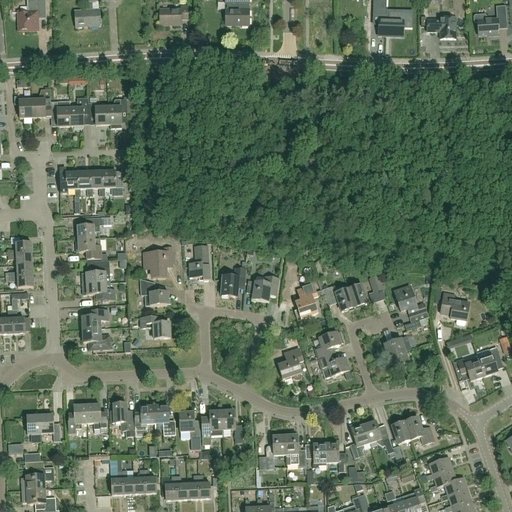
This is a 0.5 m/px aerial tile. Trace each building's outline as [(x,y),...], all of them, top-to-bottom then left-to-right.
[(45,0),(39,0),(39,1),(30,1),(30,6),(28,6),(28,13),(18,13),(18,33),(38,33),(38,17),(46,16),(45,0)] [(106,0),(84,0),(85,4),(86,4),(86,12),(74,13),(76,30),(101,28),(99,11),(93,12),(92,4),(107,3),(106,0)] [(227,7),(227,11),(225,11),(225,28),(249,28),(249,0),(225,0),(225,5),(227,5),(227,7)] [(342,0),(343,8),(364,7),(363,4),(370,3),(369,0),(342,0)] [(373,0),(373,21),(379,22),(379,27),(378,37),(403,38),(403,37),(403,30),(403,23),(406,23),(406,14),(388,14),(388,16),(386,15),(386,0),(373,0)] [(475,24),(477,24),(478,37),(498,36),(497,24),(506,23),(505,7),(496,8),(497,21),(487,22),(486,17),(485,16),(475,17),(473,18),(474,22),(475,24)] [(181,21),(188,21),(188,8),(181,8),(181,11),(159,11),(160,27),(181,27),(181,21)] [(421,19),(421,27),(427,27),(427,34),(440,34),(440,41),(456,41),(456,20),(440,20),(440,22),(427,22),(426,22),(426,19),(421,19)] [(41,92),(38,102),(32,102),(32,120),(45,119),(51,119),(50,106),(50,104),(50,91),(42,92),(41,92)] [(24,98),(15,99),(15,107),(18,106),(19,120),(32,120),(32,102),(24,102),(24,98)] [(83,115),(88,115),(88,105),(88,100),(77,100),(77,110),(70,110),(69,110),(70,128),(74,128),(74,130),(83,130),(83,128),(83,115)] [(115,108),(107,109),(108,127),(110,127),(110,130),(121,130),(121,113),(127,113),(126,101),(120,101),(115,102),(114,103),(115,108)] [(61,104),(50,104),(50,106),(51,119),(57,119),(57,129),(70,128),(69,110),(70,110),(70,103),(61,104)] [(94,105),(88,105),(88,115),(88,118),(95,117),(95,127),(108,127),(107,109),(95,109),(94,105)] [(122,179),(115,179),(114,172),(102,173),(103,190),(104,190),(104,198),(105,198),(104,190),(111,190),(111,198),(123,197),(122,179)] [(91,191),(90,173),(78,174),(78,191),(80,191),(86,191),(87,199),(92,198),(92,190),(91,191)] [(103,190),(102,173),(90,173),(91,191),(92,190),(99,190),(99,198),(104,198),(104,190),(103,190)] [(65,175),(59,175),(60,198),(67,198),(67,192),(74,191),(74,199),(75,199),(75,208),(75,216),(80,216),(80,208),(79,199),(80,199),(80,191),(78,191),(78,174),(65,175)] [(111,219),(101,220),(84,221),(85,228),(77,228),(77,241),(94,240),(94,234),(100,234),(99,228),(101,227),(111,227),(111,219)] [(77,244),(75,244),(75,252),(76,255),(78,255),(86,254),(86,261),(101,260),(101,263),(107,262),(107,256),(101,256),(101,247),(100,240),(94,240),(77,241),(77,244)] [(7,257),(31,256),(31,244),(15,245),(15,252),(7,252),(7,257)] [(194,253),(195,265),(189,265),(189,280),(202,279),(203,282),(209,282),(208,248),(194,248),(194,253)] [(144,256),(144,271),(150,271),(151,280),(165,279),(165,269),(171,269),(170,250),(164,251),(164,255),(144,256)] [(32,267),(31,256),(7,257),(8,262),(16,261),(16,267),(32,267)] [(85,275),(81,275),(82,286),(110,285),(109,278),(109,268),(109,262),(107,262),(101,263),(95,263),(95,268),(95,274),(85,275)] [(8,274),(5,275),(6,279),(32,278),(32,267),(16,267),(16,274),(8,274)] [(237,299),(237,290),(243,290),(245,271),(235,271),(234,279),(222,278),(221,298),(237,299)] [(32,278),(6,279),(6,284),(9,283),(17,283),(17,290),(33,289),(32,278)] [(278,281),(258,278),(256,279),(255,283),(248,282),(246,294),(253,295),(252,301),(268,303),(269,297),(275,298),(278,281)] [(145,308),(149,308),(168,307),(168,294),(155,294),(155,285),(140,281),(141,298),(144,298),(145,308)] [(110,292),(110,285),(82,286),(82,297),(86,297),(97,296),(97,302),(116,301),(116,291),(110,292)] [(323,288),(324,290),(322,291),(326,305),(337,301),(341,313),(354,309),(348,291),(335,295),(333,287),(328,289),(327,286),(323,288)] [(297,312),(294,313),(297,322),(317,315),(311,300),(316,298),(313,287),(297,292),(300,303),(295,305),(297,312)] [(361,287),(348,291),(354,309),(367,304),(361,287)] [(400,313),(407,311),(409,319),(426,313),(424,305),(416,308),(409,288),(393,293),(400,313)] [(453,302),(454,297),(444,295),(441,313),(451,315),(450,320),(456,321),(456,325),(457,327),(463,328),(465,327),(466,323),(469,305),(453,302)] [(12,312),(13,336),(24,335),(24,319),(17,320),(16,313),(17,312),(18,312),(18,301),(12,301),(12,312)] [(109,311),(104,312),(91,312),(91,318),(81,318),(82,332),(100,331),(100,324),(109,323),(109,311)] [(7,320),(1,320),(2,336),(13,336),(12,312),(7,312),(7,320)] [(156,319),(144,319),(139,320),(140,330),(145,330),(153,329),(153,341),(169,340),(169,325),(157,326),(156,319)] [(419,322),(404,327),(406,333),(421,328),(419,322)] [(100,338),(100,331),(82,332),(82,345),(87,344),(88,352),(110,352),(109,337),(100,338)] [(315,350),(314,350),(318,361),(335,356),(333,348),(340,346),(340,345),(343,344),(340,334),(337,335),(336,334),(318,340),(319,341),(321,348),(315,350)] [(406,338),(401,340),(383,346),(387,358),(405,352),(405,353),(410,351),(406,338)] [(137,341),(132,346),(137,350),(141,345),(137,341)] [(511,354),(511,351),(510,343),(500,345),(504,357),(511,354)] [(301,378),(300,375),(301,375),(297,364),(303,362),(299,350),(286,354),(289,363),(278,366),(282,381),(292,377),(293,381),(295,382),(297,382),(299,382),(301,380),(301,378)] [(495,350),(489,352),(489,350),(476,355),(476,357),(483,378),(496,374),(494,367),(500,365),(495,350)] [(405,353),(405,352),(387,358),(391,370),(409,364),(405,353)] [(335,356),(318,361),(319,365),(321,371),(324,380),(325,381),(331,379),(331,378),(349,372),(345,359),(337,362),(335,356)] [(439,356),(433,358),(438,372),(444,370),(439,356)] [(456,363),(453,364),(452,364),(457,379),(461,378),(467,376),(469,383),(483,378),(476,357),(470,358),(463,361),(456,363)] [(318,361),(305,365),(309,377),(312,376),(310,368),(311,368),(319,365),(318,361)] [(126,432),(126,439),(136,438),(135,432),(134,432),(133,432),(133,416),(127,417),(126,405),(113,406),(113,413),(110,413),(110,425),(121,424),(121,432),(126,432)] [(99,406),(86,407),(87,425),(94,425),(94,431),(100,431),(100,433),(107,432),(106,418),(100,418),(99,406)] [(87,425),(86,407),(73,407),(74,419),(67,420),(68,434),(75,434),(75,431),(82,430),(81,425),(87,425)] [(162,431),(163,429),(164,437),(175,436),(175,422),(169,422),(168,407),(154,408),(155,425),(155,430),(157,432),(162,431)] [(155,425),(154,408),(140,409),(141,424),(135,424),(135,432),(136,438),(147,438),(146,425),(155,425)] [(209,413),(209,420),(202,420),(203,428),(203,446),(211,446),(210,438),(222,438),(221,412),(209,413)] [(223,438),(222,431),(234,431),(235,445),(243,444),(242,426),(234,427),(234,412),(221,412),(222,438),(223,438)] [(192,453),(201,452),(200,427),(194,427),(193,414),(179,415),(180,433),(189,433),(189,440),(191,440),(192,453)] [(40,435),(53,435),(54,444),(60,443),(59,429),(53,429),(52,416),(39,417),(40,435)] [(40,435),(39,417),(27,418),(28,436),(31,436),(31,443),(41,443),(40,435)] [(434,444),(429,428),(421,431),(417,419),(404,423),(410,441),(420,438),(423,447),(434,444)] [(388,438),(381,441),(375,423),(363,427),(369,445),(376,442),(377,445),(382,448),(385,447),(387,455),(393,453),(392,449),(389,440),(388,438)] [(410,441),(404,423),(391,428),(397,445),(410,441)] [(369,445),(363,427),(350,431),(355,445),(349,447),(353,460),(360,458),(360,459),(364,458),(362,453),(364,449),(363,447),(369,445)] [(285,456),(285,437),(272,438),(273,452),(266,453),(266,471),(274,470),(274,456),(285,456)] [(286,466),(298,466),(298,469),(306,469),(305,451),(298,451),(297,437),(285,437),(285,456),(286,456),(286,466)] [(313,446),(313,464),(312,464),(312,469),(316,469),(319,467),(319,464),(326,464),(325,445),(313,446)] [(339,474),(346,474),(346,457),(338,457),(337,445),(325,445),(326,464),(338,463),(339,474)] [(392,449),(393,453),(396,463),(402,461),(398,447),(392,449)] [(110,461),(110,456),(92,457),(92,450),(88,450),(89,462),(94,462),(100,462),(102,462),(110,461)] [(40,455),(25,456),(25,464),(40,463),(40,455)] [(432,477),(452,471),(448,459),(429,466),(432,476),(432,477)] [(26,478),(26,480),(21,481),(22,492),(45,491),(44,482),(54,482),(53,469),(40,469),(40,478),(26,478)] [(139,479),(133,479),(134,496),(145,495),(144,471),(139,471),(139,479)] [(144,471),(145,495),(157,495),(156,479),(149,479),(149,471),(144,471)] [(432,477),(432,476),(426,478),(428,483),(434,481),(436,488),(430,490),(431,494),(438,492),(437,488),(444,486),(456,482),(452,471),(432,477)] [(123,496),(122,472),(117,472),(118,480),(111,480),(112,497),(123,496)] [(134,496),(133,479),(127,480),(127,472),(122,472),(123,496),(134,496)] [(412,473),(400,477),(403,485),(415,481),(412,473)] [(202,476),(198,477),(199,501),(210,500),(209,484),(203,485),(202,476)] [(193,485),(187,485),(188,501),(199,501),(198,477),(193,477),(193,485)] [(181,486),(181,478),(176,479),(177,502),(188,501),(187,485),(181,486)] [(176,479),(171,479),(171,486),(165,486),(166,503),(177,502),(176,479)] [(463,479),(456,482),(444,486),(447,497),(448,497),(467,491),(463,479)] [(415,495),(403,499),(404,503),(407,511),(420,511),(418,505),(424,503),(420,490),(414,492),(415,495)] [(45,491),(22,492),(23,505),(27,505),(28,506),(41,506),(41,511),(55,511),(55,499),(45,500),(45,491)] [(448,497),(447,497),(441,499),(443,503),(449,501),(451,508),(451,509),(471,502),(467,491),(448,497)] [(140,497),(129,498),(129,509),(140,508),(140,497)] [(354,508),(343,511),(342,511),(362,511),(361,509),(360,504),(358,499),(352,501),(353,506),(354,508)] [(270,511),(270,508),(262,508),(262,500),(257,500),(258,509),(258,511),(270,511)] [(258,511),(258,509),(250,509),(249,501),(245,501),(245,511),(258,511)] [(377,511),(368,511),(366,502),(360,504),(362,511),(381,511),(377,511)] [(451,509),(451,508),(445,510),(445,511),(474,511),(471,502),(451,509)] [(407,511),(404,503),(393,507),(394,511),(407,511)]
